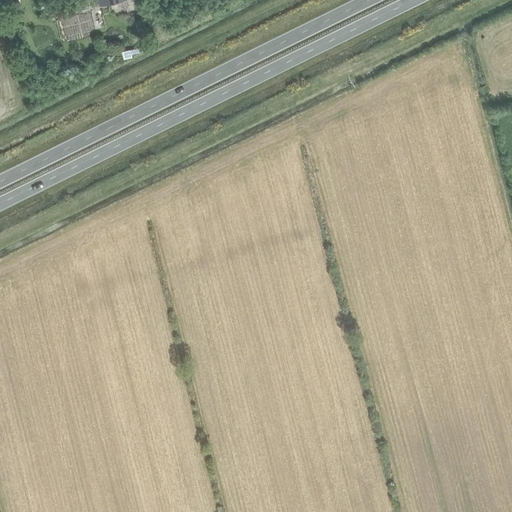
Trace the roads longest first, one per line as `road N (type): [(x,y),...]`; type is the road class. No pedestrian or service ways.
road 1 (trunk): [(0,204),(414,0)]
road 2 (trunk): [(370,0),(0,182)]
